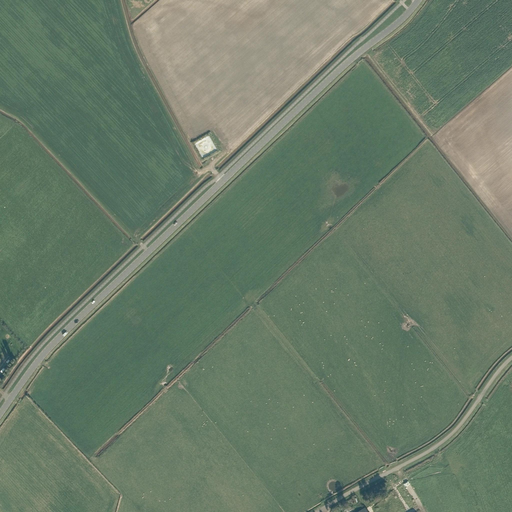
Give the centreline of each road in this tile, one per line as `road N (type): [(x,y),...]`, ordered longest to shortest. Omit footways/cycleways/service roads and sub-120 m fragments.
road 1 (tertiary): [(0,414),(57,339),(418,0)]
road 2 (unclassified): [(316,511),(441,442),(511,357)]
